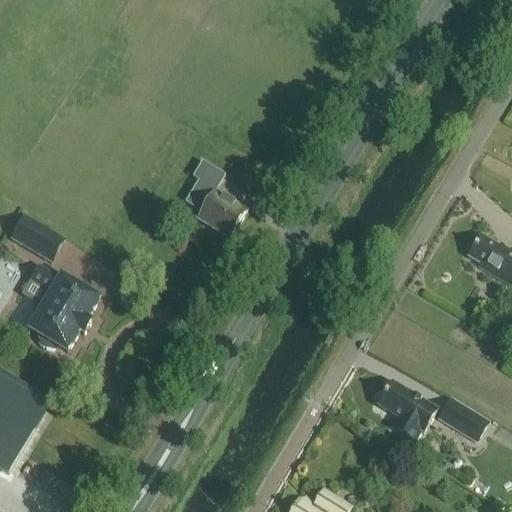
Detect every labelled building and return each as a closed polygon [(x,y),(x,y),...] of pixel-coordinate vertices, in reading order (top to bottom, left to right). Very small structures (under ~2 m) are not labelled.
[(201,215),(197,221),(230,241),(246,213),(224,200),(225,199),(216,193),(225,178),(202,164),(192,180),(198,183),(185,205),(201,215)] [(51,267),(66,243),(25,218),(10,242),(51,267)] [(499,249),(482,239),(469,260),(481,267),(480,270),(511,289),(511,252),(501,246),(499,249)] [(35,323),(28,334),(41,342),(39,344),(45,350),(54,353),(55,350),(66,357),(78,337),(82,339),(91,326),(86,323),(98,304),(60,281),(59,283),(38,271),(30,285),(50,297),(48,301),(43,298),(30,320),(35,323)] [(0,378),(0,470),(8,476),(48,407),(0,378)] [(393,385),(379,409),(399,421),(392,432),(416,446),(422,435),(424,437),(437,415),(421,405),(422,403),(393,385)] [(489,425),(452,402),(439,422),(477,445),(489,425)] [(351,511),(325,495),(318,506),(307,499),(303,507),(300,505),(295,511),(351,511)]
